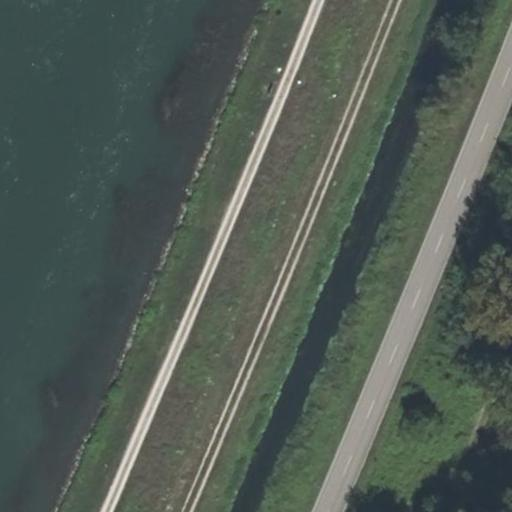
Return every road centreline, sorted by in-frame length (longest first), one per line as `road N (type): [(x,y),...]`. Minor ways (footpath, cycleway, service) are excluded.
road 1 (track): [(316,0),(113,511)]
road 2 (tertiary): [(328,511),(511,55)]
